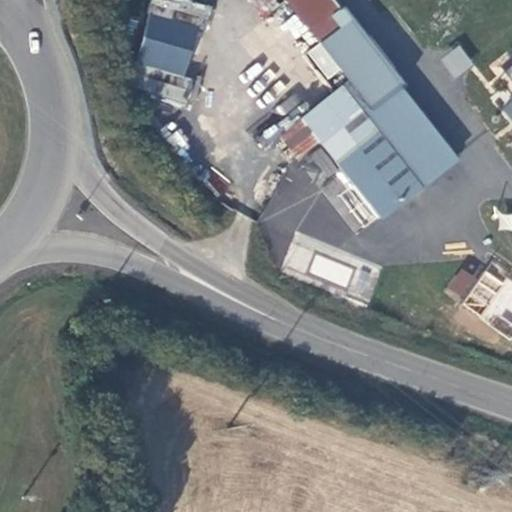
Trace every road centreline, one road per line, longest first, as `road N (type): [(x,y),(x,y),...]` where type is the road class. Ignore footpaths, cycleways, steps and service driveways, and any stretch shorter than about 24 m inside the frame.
road 1 (tertiary): [(214,291),(511,407)]
road 2 (tertiary): [(214,291),(107,200),(61,141)]
road 3 (tertiary): [(12,252),(150,270),(214,291)]
road 4 (primary): [(12,252),(47,201),(61,141)]
